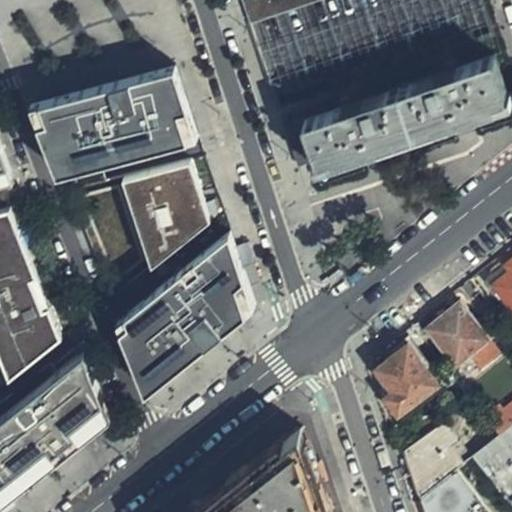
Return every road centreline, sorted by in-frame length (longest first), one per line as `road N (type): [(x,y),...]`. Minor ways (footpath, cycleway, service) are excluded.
road 1 (residential): [(0,68),(159,461)]
road 2 (residential): [(318,333),(297,296),(198,0)]
road 3 (tertiary): [(511,182),(318,333)]
road 4 (tertiary): [(318,333),(159,461)]
road 5 (residential): [(383,511),(318,333)]
